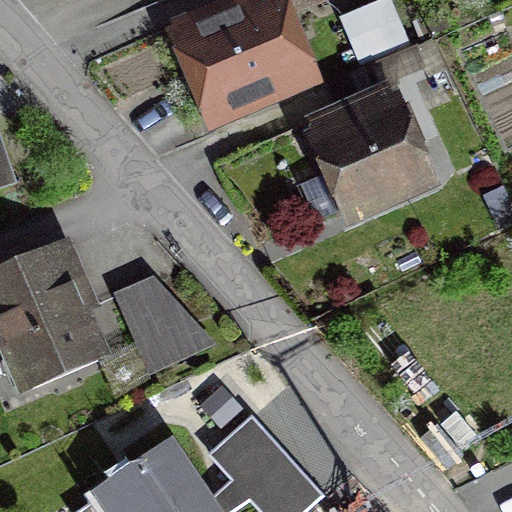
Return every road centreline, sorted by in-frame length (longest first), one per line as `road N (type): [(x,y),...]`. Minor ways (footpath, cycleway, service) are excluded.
road 1 (residential): [(146,193),(418,511)]
road 2 (residential): [(0,14),(146,193)]
road 3 (residential): [(0,255),(146,193)]
